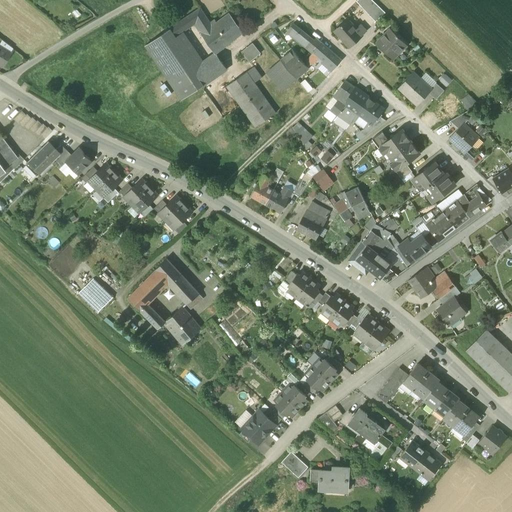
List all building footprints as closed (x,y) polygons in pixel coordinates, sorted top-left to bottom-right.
[(369,0),(362,7),(376,21),(385,13),(372,0),(369,0)] [(199,10),(172,27),(178,35),(183,31),(194,24),(197,22),(205,16),(200,9),(199,10)] [(215,53),(216,53),(244,32),(229,13),(216,22),(216,23),(220,28),(226,37),(211,48),(215,53)] [(199,31),(210,23),(205,16),(197,22),(194,24),(199,31)] [(199,31),(211,48),(226,37),(220,28),(216,23),(216,22),(215,20),(210,23),(199,31)] [(335,31),(349,47),(362,35),(366,31),(360,25),(356,29),(348,20),(335,31)] [(312,53),(313,51),(321,43),(316,38),(313,41),(293,24),(285,33),(287,35),(289,34),(312,53)] [(175,36),(178,35),(172,27),(145,45),(150,53),(182,100),(204,85),(199,78),(193,69),(196,66),(175,36)] [(376,43),(393,59),(407,45),(391,29),(376,43)] [(203,61),(183,31),(178,35),(175,36),(196,66),(203,61)] [(13,49),(1,40),(0,41),(0,46),(3,49),(3,50),(8,53),(9,54),(13,49)] [(241,52),(249,62),(260,53),(253,43),(241,52)] [(341,60),(321,43),(313,51),(314,53),(320,58),(323,60),(322,62),(322,63),(326,66),(322,70),(328,75),(341,60)] [(0,65),(1,67),(9,54),(8,53),(3,50),(3,49),(0,46),(0,65)] [(281,60),(297,79),(309,69),(293,50),(280,60),(281,60)] [(215,53),(204,60),(211,70),(222,62),(216,53),(215,53)] [(308,60),(313,65),(320,58),(314,53),(308,60)] [(323,60),(320,58),(313,65),(317,68),(322,63),(322,62),(323,60)] [(193,69),(199,78),(211,70),(204,60),(203,61),(196,66),(193,69)] [(267,71),(283,90),(297,79),(281,60),(267,71)] [(222,62),(211,70),(199,78),(204,85),(227,69),(222,62)] [(240,106),(255,128),(276,113),(255,83),(262,78),(254,67),(226,86),(240,106)] [(444,73),(439,79),(446,86),(452,80),(444,73)] [(400,89),(417,104),(428,92),(431,89),(430,88),(414,74),(400,89)] [(346,98),(354,87),(345,80),(333,97),(338,100),(331,110),(337,115),(346,105),(346,98)] [(428,92),(436,99),(444,90),(435,83),(430,88),(431,89),(428,92)] [(436,99),(440,104),(451,92),(452,90),(448,86),(444,90),(436,99)] [(350,124),(353,120),(358,113),(369,98),(369,97),(354,87),(346,98),(346,105),(337,115),(350,124)] [(465,105),(451,92),(440,104),(435,110),(444,118),(465,105)] [(369,98),(358,113),(371,124),(372,124),(379,115),(383,109),(369,98)] [(450,121),(459,129),(463,124),(464,124),(472,115),(468,110),(450,121)] [(17,124),(18,123),(25,115),(21,111),(13,119),(17,124)] [(371,124),(358,113),(353,120),(364,129),(371,124)] [(22,127),(23,126),(31,118),(26,114),(25,115),(18,123),(22,127)] [(363,130),(367,135),(386,121),(379,115),(372,124),(371,124),(364,129),(363,130)] [(27,130),(29,129),(36,121),(32,117),(31,118),(23,126),(27,130)] [(33,133),(34,132),(41,125),(37,120),(36,121),(29,129),(33,133)] [(300,137),(307,143),(310,139),(302,132),(304,130),(298,123),(293,127),(296,131),(301,136),(300,137)] [(38,136),(40,135),(47,128),(42,124),(41,125),(34,132),(38,136)] [(449,139),(464,153),(468,149),(478,137),(464,124),(463,124),(459,129),(449,139)] [(277,142),(282,147),(296,133),(296,131),(293,127),(293,126),(277,142)] [(48,127),(47,128),(40,135),(44,139),(52,131),(48,127)] [(387,152),(390,157),(411,141),(402,129),(388,139),(381,145),(382,146),(387,152)] [(356,135),(361,140),(367,135),(363,130),(362,130),(356,135)] [(372,139),(379,148),(382,146),(381,145),(388,139),(382,131),(372,139)] [(0,134),(0,165),(2,169),(9,164),(17,157),(16,157),(0,134)] [(420,153),(411,141),(390,157),(394,161),(398,168),(399,169),(406,163),(420,153)] [(48,143),(35,154),(46,166),(53,158),(54,158),(58,154),(55,151),(48,143)] [(54,158),(57,161),(67,151),(61,146),(55,151),(58,154),(54,158)] [(316,146),(310,152),(315,157),(321,151),(316,146)] [(383,154),(387,152),(382,146),(379,148),(383,154)] [(65,163),(77,175),(92,161),(79,148),(71,156),(64,162),(65,163)] [(476,156),(468,149),(464,153),(472,161),(476,156)] [(57,161),(61,166),(65,163),(64,162),(71,156),(67,151),(57,161)] [(334,156),(328,151),(321,159),(327,164),(334,156)] [(37,173),(46,166),(35,154),(27,162),(37,173)] [(17,157),(9,164),(13,168),(14,169),(24,159),(19,155),(16,157),(17,157)] [(398,168),(394,161),(390,164),(395,170),(398,168)] [(423,190),(425,189),(425,188),(444,174),(435,162),(414,178),(413,180),(416,183),(418,184),(423,190)] [(395,170),(402,179),(412,171),(406,163),(399,169),(398,168),(395,170)] [(0,181),(13,168),(9,164),(2,169),(4,171),(0,173),(0,181)] [(88,180),(96,189),(116,170),(111,166),(110,167),(107,165),(101,171),(99,169),(98,171),(88,180)] [(313,177),(319,172),(316,166),(306,172),(313,177)] [(82,178),(86,182),(88,180),(98,171),(94,167),(82,178)] [(511,174),(509,169),(502,174),(494,179),(502,192),(511,185),(511,174)] [(114,188),(116,187),(115,185),(121,179),(119,176),(120,175),(116,170),(96,189),(105,198),(114,188)] [(313,177),(323,189),(332,182),(323,170),(319,172),(313,177)] [(294,192),(300,196),(309,183),(313,177),(306,172),(294,192)] [(446,172),(444,174),(425,188),(425,189),(430,195),(429,197),(432,200),(434,200),(455,185),(446,172)] [(251,196),(266,204),(273,190),(267,186),(271,179),(263,174),(259,182),(251,196)] [(368,190),(374,187),(369,178),(363,181),(368,190)] [(124,196),(132,205),(151,186),(147,181),(145,183),(143,180),(137,187),(135,185),(132,187),(124,196)] [(120,191),(124,196),(132,187),(128,183),(120,191)] [(463,196),(455,202),(460,208),(462,207),(469,217),(476,212),(478,214),(480,212),(479,211),(486,206),(476,190),(480,188),(477,184),(463,195),(463,196)] [(308,195),(313,198),(318,188),(313,185),(308,195)] [(149,205),(152,202),(150,201),(157,194),(154,192),(156,191),(151,186),(132,205),(140,213),(141,213),(149,205)] [(280,194),(273,190),(266,204),(280,213),(288,199),(293,191),(285,186),(280,194)] [(104,198),(108,202),(119,193),(114,188),(105,198),(104,198)] [(346,194),(352,206),(364,200),(358,188),(346,194)] [(437,205),(443,212),(455,202),(463,196),(463,195),(458,190),(437,205)] [(318,191),(315,197),(321,200),(324,194),(318,191)] [(158,213),(166,221),(186,203),(181,198),(180,199),(177,197),(171,203),(170,202),(167,204),(158,213)] [(154,208),(158,213),(167,204),(163,200),(154,208)] [(332,202),(339,213),(347,209),(341,200),(336,203),(334,201),(332,202)] [(370,212),(364,200),(352,206),(358,218),(370,212)] [(304,216),(322,226),(330,212),(318,206),(312,202),(304,216)] [(440,240),(469,217),(462,207),(460,208),(455,202),(443,212),(428,225),(432,230),(440,240)] [(190,207),(186,203),(166,221),(175,230),(184,221),(186,219),(185,217),(191,211),(189,209),(190,207)] [(141,213),(145,217),(153,209),(149,205),(141,213)] [(427,225),(428,225),(443,212),(437,205),(435,207),(436,209),(422,218),(427,225)] [(352,217),(347,209),(339,213),(346,223),(350,221),(349,219),(352,217)] [(297,228),(316,238),(322,226),(304,216),(297,228)] [(387,216),(381,225),(392,232),(398,223),(387,216)] [(365,227),(370,232),(375,224),(376,223),(373,217),(365,227)] [(427,225),(422,218),(421,217),(411,222),(418,231),(422,236),(423,236),(423,237),(432,230),(428,225),(427,225)] [(175,230),(179,234),(188,226),(184,221),(175,230)] [(367,245),(385,258),(393,247),(390,242),(387,238),(391,233),(375,224),(370,232),(363,242),(367,245)] [(511,226),(503,234),(511,244),(511,243),(511,226)] [(407,239),(408,240),(412,244),(422,236),(418,231),(407,239)] [(491,241),(500,252),(511,244),(503,234),(502,232),(491,241)] [(403,251),(412,262),(420,256),(431,247),(423,237),(423,236),(422,236),(412,244),(408,240),(401,245),(400,246),(402,248),(404,250),(403,251)] [(396,238),(390,242),(393,247),(395,249),(400,246),(401,245),(396,238)] [(367,245),(363,242),(350,261),(363,271),(366,267),(370,269),(381,279),(389,269),(392,264),(385,258),(367,245)] [(395,249),(393,247),(385,258),(392,264),(394,265),(400,257),(397,252),(395,249)] [(400,257),(407,266),(412,262),(403,251),(404,250),(402,248),(397,252),(400,257)] [(474,258),(481,268),(486,264),(479,254),(474,258)] [(155,270),(168,284),(180,273),(166,258),(155,270)] [(443,270),(437,263),(431,268),(436,274),(443,270)] [(439,299),(453,288),(456,287),(445,271),(435,279),(427,267),(422,271),(435,288),(432,290),(439,299)] [(476,268),(470,273),(471,275),(469,277),(474,284),(483,278),(476,268)] [(381,279),(387,284),(398,276),(389,269),(381,279)] [(150,302),(168,284),(155,270),(128,298),(149,320),(156,312),(150,306),(148,304),(150,302)] [(284,281),(289,284),(296,275),(292,271),(284,281)] [(409,280),(421,297),(432,290),(435,288),(422,271),(409,280)] [(287,290),(297,297),(311,279),(302,272),(299,276),(297,275),(296,275),(289,284),(289,285),(291,286),(287,290)] [(199,294),(180,273),(168,284),(187,305),(199,294)] [(104,306),(112,298),(93,279),(85,287),(104,306)] [(320,286),(311,279),(297,297),(306,305),(309,301),(311,302),(318,292),(319,292),(317,290),(320,286)] [(79,293),(99,312),(104,306),(85,287),(79,293)] [(458,295),(453,288),(439,299),(443,305),(454,297),(455,297),(458,295)] [(311,302),(316,305),(318,302),(323,296),(318,292),(311,302)] [(318,302),(323,306),(330,297),(326,293),(323,296),(318,302)] [(203,299),(199,294),(187,305),(191,310),(203,299)] [(321,312),(331,319),(345,301),(336,294),(332,298),(331,296),(330,297),(323,306),(324,308),(321,312)] [(446,322),(449,326),(450,326),(448,324),(451,321),(453,324),(457,320),(466,313),(455,297),(454,297),(443,305),(437,310),(440,314),(438,316),(444,323),(446,322)] [(354,308),(345,301),(331,319),(340,326),(343,322),(345,324),(345,323),(352,314),(353,313),(351,312),(354,308)] [(505,307),(501,302),(495,307),(498,312),(505,307)] [(164,324),(182,345),(201,329),(184,308),(183,307),(165,321),(166,322),(164,324)] [(165,321),(156,312),(149,320),(158,329),(164,324),(166,322),(165,321)] [(345,323),(350,327),(351,324),(357,317),(352,314),(345,323)] [(351,324),(356,328),(364,319),(359,315),(357,317),(351,324)] [(355,334),(364,341),(378,323),(369,316),(366,320),(364,318),(364,319),(356,328),(356,329),(358,330),(355,334)] [(457,320),(453,324),(450,326),(449,326),(451,329),(460,323),(457,320)] [(364,341),(373,348),(376,344),(378,346),(386,336),(384,334),(387,330),(378,323),(364,341)] [(466,351),(509,392),(511,389),(511,353),(487,329),(466,351)] [(327,360),(335,368),(339,364),(331,355),(327,360)] [(321,358),(313,366),(330,382),(338,373),(334,370),(336,368),(335,368),(327,360),(326,360),(325,361),(321,358)] [(404,381),(414,390),(428,372),(417,364),(409,375),(404,381)] [(322,391),(330,382),(313,366),(305,375),(309,378),(307,380),(317,389),(318,387),(322,391)] [(392,377),(397,381),(404,371),(399,367),(392,377)] [(409,375),(404,371),(397,381),(401,384),(404,381),(409,375)] [(414,390),(425,398),(437,382),(439,381),(428,372),(414,390)] [(392,377),(388,382),(398,389),(401,384),(397,381),(392,377)] [(309,390),(312,393),(317,389),(307,380),(303,385),(309,390)] [(296,386),(305,395),(309,390),(303,385),(299,381),(295,385),(296,386)] [(388,382),(385,386),(394,394),(398,389),(388,382)] [(424,400),(434,408),(448,391),(437,382),(425,398),(424,400)] [(290,384),(282,393),(299,408),(307,400),(304,396),(305,395),(296,386),(294,388),(290,384)] [(385,386),(381,391),(390,398),(394,394),(385,386)] [(387,403),(390,398),(381,391),(377,396),(387,403)] [(434,408),(445,416),(458,400),(459,399),(448,391),(434,408)] [(291,417),(299,408),(282,393),(275,401),(278,405),(277,406),(277,407),(286,415),(288,414),(291,417)] [(447,421),(454,426),(468,409),(458,400),(445,416),(449,419),(447,421)] [(336,405),(326,413),(333,422),(334,422),(343,415),(336,405)] [(276,425),(282,419),(273,411),(269,407),(263,413),(276,425)] [(273,411),(282,419),(286,415),(277,407),(273,411)] [(240,426),(251,414),(245,409),(235,421),(240,426)] [(360,409),(354,416),(348,425),(360,434),(361,432),(369,438),(375,442),(377,439),(380,436),(380,435),(384,430),(376,424),(377,424),(366,416),(367,414),(360,409)] [(479,417),(468,409),(454,426),(465,435),(476,422),(479,417)] [(252,438),(259,444),(267,436),(265,434),(268,431),(270,432),(276,425),(263,413),(259,410),(242,429),(243,430),(252,438)] [(347,426),(348,425),(354,416),(348,411),(341,421),(347,426)] [(338,427),(334,422),(333,422),(326,413),(316,420),(316,421),(333,433),(338,427)] [(462,438),(467,442),(473,435),(480,425),(476,422),(465,435),(462,438)] [(479,443),(493,453),(506,437),(492,426),(479,443)] [(239,435),(248,443),(252,438),(243,430),(239,435)] [(364,445),(369,438),(361,432),(360,434),(356,439),(364,445)] [(480,440),(473,435),(467,442),(466,443),(473,449),(480,440)] [(375,442),(391,454),(396,447),(380,436),(377,439),(375,442)] [(400,457),(414,468),(427,453),(412,441),(400,457)] [(387,458),(392,462),(401,451),(396,447),(391,454),(387,458)] [(282,462),(299,477),(309,466),(292,451),(282,462)] [(441,464),(427,453),(414,468),(429,480),(441,464)] [(320,489),(347,491),(349,468),(334,467),(333,472),(311,469),(310,478),(321,479),(320,489)]
